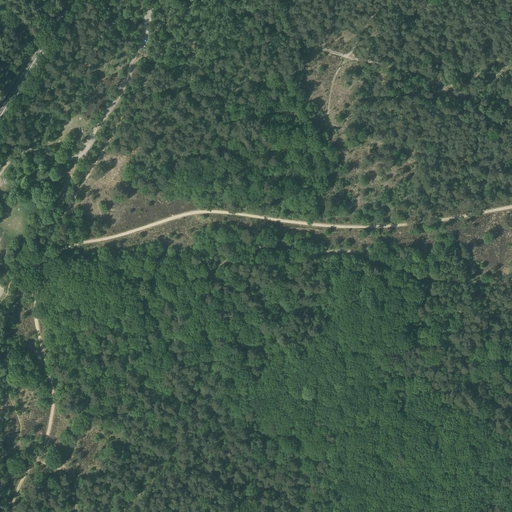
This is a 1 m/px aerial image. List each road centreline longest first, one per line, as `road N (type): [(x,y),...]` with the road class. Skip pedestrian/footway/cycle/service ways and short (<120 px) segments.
road 1 (track): [(511,209),(399,227),(192,211),(66,247),(45,263),(33,300),(53,406),(11,511)]
road 2 (track): [(116,511),(190,427),(212,261),(220,256),(264,239),(355,251),(422,274),(511,282)]
road 3 (track): [(511,328),(443,318),(471,381),(499,418),(511,421)]
road 4 (track): [(511,160),(413,151),(325,118)]
road 5 (track): [(325,118),(207,112),(145,76)]
road 6 (track): [(348,59),(423,71),(465,90),(489,83),(511,60)]
road 7 (secondary): [(0,116),(72,0)]
road 8 (track): [(231,0),(348,59)]
